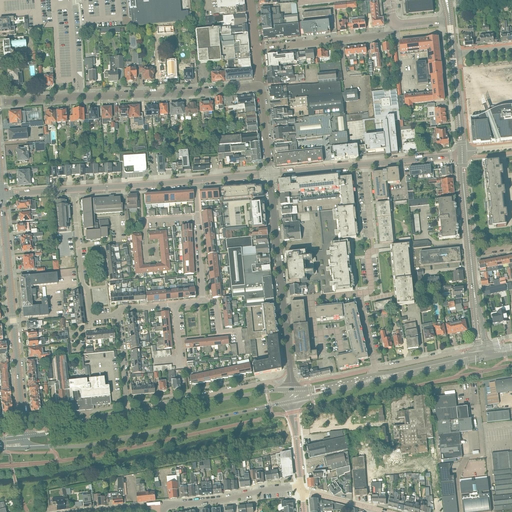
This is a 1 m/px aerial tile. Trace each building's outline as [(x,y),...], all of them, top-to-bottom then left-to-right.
[(179,0),(129,0),(132,27),(188,22),(188,12),(181,12),(179,0)] [(216,0),(217,8),(244,6),(244,3),(242,4),(241,0),(230,0),(227,0),(228,4),(224,5),(223,0),(216,0)] [(372,28),(380,27),(380,24),(384,24),(380,0),(370,0),(371,13),(372,20),(372,28)] [(404,0),(406,15),(433,12),(432,0),(404,0)] [(244,6),(217,8),(215,8),(215,13),(219,13),(219,14),(226,13),(226,12),(229,12),(230,15),(240,14),(245,13),(244,6)] [(262,27),(274,26),(274,25),(283,25),(282,14),(277,14),(276,7),(261,9),(261,16),(262,27)] [(331,10),(303,13),(303,19),(331,16),(331,10)] [(297,13),(284,15),(284,20),(286,20),(286,25),(298,24),(297,13)] [(234,27),(237,27),(237,26),(241,25),(246,25),(245,14),(240,15),(204,18),(205,29),(212,29),(212,23),(224,22),(226,22),(224,23),(223,23),(222,23),(222,26),(223,26),(225,27),(234,26),(234,27)] [(0,26),(9,25),(9,22),(16,21),(15,18),(0,19),(0,26)] [(348,27),(348,23),(348,20),(339,21),(340,31),(346,30),(346,27),(348,27)] [(359,29),(358,21),(352,22),(352,23),(349,23),(349,26),(350,26),(351,30),(359,29)] [(300,25),(301,36),(313,35),(313,36),(317,35),(330,33),(329,22),(317,23),(300,25)] [(274,29),(274,26),(262,27),(264,40),(288,38),(288,37),(299,36),(299,37),(300,37),(298,24),(274,26),(275,29),(274,29)] [(9,25),(0,26),(0,32),(9,32),(9,36),(14,35),(14,32),(15,31),(15,27),(9,28),(9,25)] [(220,29),(223,61),(227,60),(235,60),(235,55),(249,53),(246,27),(220,29)] [(473,45),(473,40),(472,40),(471,34),(464,34),(465,41),(464,41),(465,46),(473,45)] [(492,34),(486,35),(487,44),(497,43),(496,39),(493,39),(492,34)] [(487,44),(486,35),(480,35),(480,40),(477,41),(477,45),(487,44)] [(439,101),(444,101),(441,75),(442,75),(441,64),(440,64),(438,38),(427,39),(399,42),(400,45),(401,57),(406,56),(406,55),(428,53),(429,65),(429,66),(426,66),(426,62),(416,63),(418,85),(428,84),(428,81),(432,80),(433,92),(404,95),(404,96),(398,97),(399,104),(399,110),(413,108),(412,104),(412,103),(434,101),(434,102),(439,101)] [(26,51),(25,40),(3,42),(4,55),(17,54),(17,52),(26,51)] [(389,43),(383,44),(383,52),(387,52),(388,59),(391,59),(392,63),(391,48),(389,48),(389,43)] [(378,45),(370,45),(371,51),(370,51),(370,54),(371,53),(371,58),(376,57),(377,67),(381,67),(380,53),(378,54),(378,45)] [(354,65),(352,47),(345,48),(346,56),(349,55),(350,65),(354,65)] [(317,51),(318,53),(318,58),(328,57),(328,53),(324,53),(324,50),(317,51)] [(314,63),(314,56),(313,51),(297,53),(298,62),(307,61),(307,59),(310,59),(311,63),(314,63)] [(268,56),(265,56),(267,69),(279,68),(279,64),(297,62),(296,53),(289,53),(277,55),(275,55),(268,56)] [(20,56),(4,57),(5,64),(21,62),(20,56)] [(114,72),(104,73),(104,78),(108,78),(108,82),(117,82),(117,75),(118,75),(118,73),(117,73),(117,70),(124,70),(123,57),(109,58),(110,65),(113,65),(113,70),(114,72)] [(94,59),(89,59),(84,59),(84,66),(88,65),(89,83),(95,83),(95,71),(92,71),(92,65),(94,65),(94,59)] [(238,59),(235,60),(227,60),(228,70),(228,71),(238,70),(250,69),(249,59),(238,60),(238,59)] [(166,64),(159,65),(159,72),(167,71),(167,77),(174,76),(174,71),(176,71),(175,64),(174,64),(174,63),(166,63),(166,64)] [(183,76),(184,76),(184,81),(192,80),(191,74),(192,74),(192,69),(193,69),(193,65),(190,65),(190,71),(188,71),(184,71),(184,72),(183,72),(183,76)] [(132,69),(125,69),(125,74),(126,73),(127,82),(133,82),(133,79),(136,79),(136,69),(135,69),(135,66),(131,66),(132,69)] [(138,66),(138,67),(139,72),(142,72),(142,76),(144,76),(144,81),(152,81),(152,75),(154,75),(153,70),(152,70),(152,68),(144,69),(144,66),(138,66)] [(19,73),(18,68),(7,69),(8,81),(18,80),(17,73),(19,73)] [(48,88),(48,87),(48,86),(49,86),(52,86),(52,82),(52,79),(53,79),(52,68),(50,68),(50,76),(49,76),(49,77),(44,77),(42,78),(42,82),(45,82),(45,87),(45,88),(46,88),(47,88),(48,88)] [(228,71),(228,70),(224,71),(225,82),(251,79),(251,77),(250,69),(238,70),(228,71)] [(277,73),(267,74),(268,79),(283,78),(283,77),(286,77),(290,76),(293,76),(293,71),(286,72),(277,72),(277,73)] [(341,72),(318,74),(318,81),(336,79),(337,82),(343,82),(341,72)] [(374,119),(370,76),(365,76),(368,113),(369,120),(374,119)] [(343,102),(342,94),(341,94),(340,82),(324,83),(325,91),(318,92),(317,84),(311,85),(301,85),(269,88),(269,91),(271,91),(272,101),(271,101),(271,102),(270,102),(271,108),(288,106),(288,103),(291,102),(291,101),(292,101),(292,104),(293,104),(293,107),(308,106),(309,117),(344,113),(343,104),(343,102)] [(369,120),(346,122),(347,137),(329,138),(329,139),(330,147),(335,147),(335,148),(330,149),(331,157),(334,157),(334,160),(345,159),(345,156),(348,155),(348,159),(359,158),(358,156),(361,155),(360,144),(362,144),(363,152),(366,152),(366,156),(386,154),(390,153),(390,154),(398,153),(395,121),(396,121),(396,116),(399,116),(397,90),(372,93),(375,119),(374,119),(369,120)] [(342,94),(343,102),(358,100),(357,90),(344,91),(344,94),(342,94)] [(238,105),(254,104),(253,95),(237,97),(237,96),(232,96),(232,98),(233,97),(233,99),(233,101),(237,101),(238,105)] [(232,98),(232,96),(223,97),(224,102),(230,102),(231,106),(238,105),(237,101),(233,101),(233,99),(233,97),(232,98)] [(223,102),(222,102),(222,97),(215,98),(215,102),(215,104),(216,105),(213,105),(213,108),(216,108),(216,105),(219,105),(220,107),(223,107),(223,102)] [(190,104),(190,105),(187,105),(187,108),(184,108),(185,117),(189,117),(189,113),(197,113),(197,109),(196,108),(195,108),(195,104),(190,104)] [(143,125),(143,122),(142,113),(139,114),(138,106),(128,107),(129,118),(134,118),(134,120),(134,121),(136,121),(137,121),(138,122),(139,124),(139,125),(143,125)] [(511,106),(507,106),(504,107),(500,107),(496,107),(493,107),(491,107),(490,107),(490,108),(489,109),(489,110),(489,111),(489,112),(488,112),(487,112),(486,112),(486,113),(485,113),(485,114),(486,114),(485,115),(485,114),(485,115),(483,116),(482,116),(480,117),(478,117),(477,117),(476,118),(475,118),(470,118),(473,144),(473,143),(476,143),(480,143),(481,144),(490,144),(490,142),(495,141),(495,143),(501,141),(511,139),(511,106)] [(115,107),(115,112),(115,113),(116,113),(116,118),(115,118),(115,122),(118,122),(118,118),(128,118),(127,107),(118,107),(115,107)] [(434,107),(428,108),(428,117),(427,117),(427,118),(436,117),(445,116),(445,109),(440,110),(440,108),(434,109),(434,107)] [(102,113),(101,113),(101,114),(102,114),(102,119),(102,125),(107,125),(107,124),(107,122),(111,122),(111,117),(111,114),(111,113),(110,108),(101,108),(102,113)] [(241,109),(233,110),(228,111),(228,116),(232,116),(245,113),(255,112),(255,108),(244,109),(241,109)] [(73,116),(70,116),(70,122),(70,128),(74,128),(74,127),(78,126),(79,126),(79,122),(83,122),(84,123),(88,123),(88,120),(88,114),(83,115),(83,109),(73,110),(73,116)] [(92,109),(88,109),(88,114),(88,120),(93,120),(93,124),(96,124),(96,127),(101,127),(101,123),(100,118),(97,118),(97,110),(94,110),(93,110),(93,109),(92,109)] [(25,123),(24,113),(25,113),(25,112),(20,112),(18,112),(18,111),(16,111),(15,112),(13,113),(13,112),(11,113),(9,113),(9,114),(9,116),(10,117),(10,123),(12,123),(13,124),(12,124),(12,125),(17,124),(17,125),(21,125),(21,124),(26,123),(25,123)] [(46,115),(46,120),(46,125),(48,125),(56,125),(55,112),(51,112),(51,111),(46,111),(46,115)] [(57,112),(57,117),(56,117),(57,123),(62,123),(62,125),(66,125),(65,120),(66,120),(66,116),(66,115),(65,116),(65,111),(57,112)] [(256,122),(255,112),(245,113),(232,116),(233,123),(243,123),(256,122)] [(292,116),(292,112),(288,112),(288,114),(272,116),(272,121),(288,119),(288,117),(292,116)] [(304,123),(300,123),(294,124),(295,127),(295,133),(296,140),(306,138),(307,141),(322,139),(322,137),(327,136),(327,137),(329,138),(347,137),(346,122),(345,116),(345,113),(303,118),(304,123)] [(368,113),(345,116),(346,122),(369,120),(368,113)] [(445,116),(436,117),(436,121),(430,122),(431,126),(441,125),(441,123),(446,123),(445,116)] [(403,121),(400,121),(401,128),(401,131),(412,130),(411,127),(403,127),(403,121)] [(247,129),(247,132),(257,131),(256,122),(246,123),(246,125),(239,126),(239,130),(247,129)] [(295,133),(295,127),(288,128),(288,131),(284,131),(283,128),(273,129),(274,135),(295,133)] [(436,140),(436,145),(449,144),(448,138),(447,139),(447,135),(445,135),(445,128),(436,129),(437,134),(439,134),(440,139),(436,140)] [(26,129),(8,131),(9,141),(27,139),(26,129)] [(401,131),(403,153),(417,152),(414,129),(412,130),(401,131)] [(295,133),(274,135),(274,144),(291,142),(296,142),(296,140),(295,133)] [(253,142),(258,141),(257,134),(244,135),(240,136),(240,135),(230,136),(230,135),(226,135),(226,136),(219,137),(219,135),(216,135),(216,137),(217,145),(230,144),(247,143),(248,142),(253,142)] [(230,147),(230,144),(217,145),(218,154),(238,152),(259,150),(259,147),(257,147),(256,143),(258,143),(258,141),(253,142),(253,143),(249,143),(250,145),(244,145),(244,147),(230,147)] [(274,144),(275,153),(278,152),(292,151),(291,142),(274,144)] [(33,150),(32,143),(25,144),(26,147),(21,147),(19,147),(19,149),(17,150),(18,161),(19,161),(19,162),(22,161),(22,163),(27,162),(28,161),(27,153),(28,153),(28,150),(33,150)] [(323,161),(322,148),(292,151),(278,152),(278,155),(276,155),(277,166),(318,162),(318,161),(321,161),(321,162),(323,161)] [(172,163),(172,165),(172,170),(176,170),(176,171),(182,170),(182,172),(183,172),(183,170),(187,170),(187,169),(190,169),(190,170),(190,165),(188,149),(179,150),(179,157),(181,157),(182,163),(172,163)] [(259,150),(238,152),(238,153),(239,162),(245,161),(246,161),(245,157),(260,156),(259,150)] [(124,162),(124,166),(124,171),(126,173),(144,172),(146,170),(145,159),(148,159),(148,152),(137,153),(137,156),(129,156),(129,153),(119,154),(119,162),(124,162)] [(239,162),(238,153),(223,154),(224,158),(229,158),(229,163),(239,162)] [(156,155),(157,168),(157,173),(165,173),(163,155),(156,155)] [(209,157),(204,157),(204,160),(199,160),(198,158),(194,158),(194,167),(192,167),(193,171),(205,170),(205,169),(207,169),(207,167),(209,167),(209,157)] [(483,163),(485,184),(502,182),(501,176),(503,176),(502,168),(501,168),(500,162),(483,163)] [(111,163),(107,164),(107,173),(107,174),(112,174),(112,172),(116,172),(116,173),(121,172),(121,163),(119,163),(116,163),(116,167),(111,167),(111,163)] [(93,174),(93,164),(88,164),(88,169),(84,169),(84,165),(79,165),(80,174),(80,176),(84,176),(84,173),(89,173),(89,174),(93,174)] [(97,164),(93,164),(93,174),(93,175),(98,175),(98,173),(102,173),(107,173),(107,164),(102,164),(102,168),(98,168),(97,164)] [(80,174),(79,165),(75,165),(75,169),(71,170),(71,165),(65,165),(65,166),(66,176),(66,177),(71,177),(70,174),(75,174),(75,175),(80,174)] [(408,182),(406,182),(413,182),(428,180),(431,180),(432,180),(434,180),(433,170),(431,170),(431,168),(431,167),(430,165),(409,167),(409,168),(409,172),(410,173),(410,174),(410,175),(410,176),(407,177),(408,182)] [(66,176),(65,166),(61,166),(61,171),(56,171),(56,167),(52,167),(52,173),(52,176),(52,178),(57,178),(57,175),(61,175),(61,176),(66,176)] [(445,169),(441,169),(442,176),(446,176),(447,176),(452,175),(451,167),(445,168),(445,169)] [(398,169),(392,169),(389,170),(386,170),(387,172),(385,172),(373,173),(376,201),(388,199),(386,183),(388,182),(388,184),(400,183),(398,169)] [(308,178),(278,181),(280,194),(299,192),(339,189),(340,196),(342,196),(343,209),(353,208),(353,207),(355,207),(355,208),(355,207),(353,191),(353,189),(353,187),(353,185),(352,182),(352,178),(352,177),(347,177),(347,175),(346,175),(346,174),(340,175),(341,175),(341,176),(335,176),(335,175),(336,175),(326,176),(327,176),(327,177),(321,178),(321,177),(322,177),(322,176),(312,177),(312,178),(313,178),(313,179),(307,179),(307,178),(308,178)] [(432,180),(431,180),(428,180),(429,184),(437,183),(437,185),(442,184),(443,188),(453,187),(452,180),(442,181),(442,179),(434,180),(432,180)] [(502,182),(485,184),(487,205),(504,204),(503,196),(505,196),(504,188),(503,189),(502,182)] [(224,189),(221,189),(221,194),(224,193),(224,195),(224,197),(222,197),(222,203),(250,200),(249,199),(252,198),(252,197),(253,197),(253,198),(264,197),(263,187),(256,187),(256,188),(253,188),(253,186),(239,187),(240,188),(237,188),(237,187),(224,188),(224,189)] [(453,187),(443,188),(443,192),(441,192),(441,194),(438,194),(438,197),(444,197),(443,194),(454,193),(453,187)] [(95,222),(94,214),(122,212),(122,205),(120,205),(120,198),(113,198),(113,195),(109,196),(109,198),(82,200),(83,222),(84,222),(84,225),(83,225),(84,229),(86,229),(86,232),(85,232),(86,241),(90,240),(93,239),(93,240),(93,239),(96,239),(96,240),(100,240),(100,237),(103,237),(103,238),(107,237),(107,229),(109,229),(108,220),(99,221),(95,222)] [(127,199),(127,205),(124,205),(125,211),(128,211),(128,209),(139,208),(139,201),(136,201),(136,195),(128,196),(128,198),(127,199)] [(429,198),(414,200),(408,200),(409,207),(429,205),(429,198)] [(452,199),(435,200),(436,206),(439,206),(440,218),(436,218),(437,222),(440,221),(441,234),(438,234),(439,239),(456,238),(458,236),(458,231),(459,230),(457,229),(457,228),(459,227),(457,226),(457,220),(455,219),(452,219),(452,217),(455,217),(456,215),(456,210),(457,209),(455,208),(455,207),(456,206),(455,205),(455,200),(452,199)] [(64,201),(56,201),(58,230),(66,229),(65,225),(68,224),(67,219),(70,219),(69,208),(67,208),(66,206),(64,206),(64,201)] [(35,203),(38,202),(31,203),(31,202),(29,202),(17,203),(17,209),(18,209),(18,210),(19,210),(19,211),(23,210),(23,211),(30,210),(30,209),(31,209),(31,210),(36,210),(35,203)] [(264,202),(250,204),(250,211),(251,221),(252,224),(252,228),(258,228),(262,227),(267,227),(266,219),(265,206),(264,202)] [(393,242),(389,202),(376,204),(380,243),(393,242)] [(504,204),(487,205),(490,228),(506,226),(505,218),(507,218),(506,211),(505,211),(504,204)] [(282,215),(297,213),(297,206),(281,208),(282,215)] [(305,252),(286,254),(286,259),(287,259),(287,262),(288,273),(289,283),(289,284),(319,281),(320,293),(320,294),(321,294),(321,293),(322,293),(322,294),(322,293),(324,293),(324,294),(350,291),(354,291),(349,242),(348,242),(348,239),(358,238),(355,212),(355,211),(354,211),(353,211),(353,208),(343,209),(338,209),(318,211),(322,250),(305,252)] [(32,220),(32,216),(37,216),(37,211),(29,212),(29,213),(20,214),(20,217),(20,221),(23,221),(24,221),(32,220)] [(299,221),(296,221),(296,222),(283,223),(283,229),(300,228),(299,221)] [(23,232),(28,231),(29,231),(28,223),(24,223),(25,224),(17,225),(17,232),(23,231),(23,232)] [(263,236),(268,235),(267,228),(258,228),(259,232),(252,232),(252,233),(249,234),(249,237),(263,235),(263,236)] [(300,228),(283,229),(284,241),(301,239),(300,228)] [(156,232),(149,233),(149,240),(159,239),(162,264),(142,266),(140,241),(141,241),(141,234),(132,235),(132,240),(130,241),(130,243),(133,243),(133,249),(131,249),(131,252),(134,251),(135,265),(132,266),(133,268),(135,268),(136,274),(143,273),(143,278),(146,278),(146,273),(160,271),(160,276),(163,276),(162,271),(170,270),(168,256),(173,256),(173,253),(168,254),(166,239),(172,239),(171,236),(166,237),(166,231),(158,232),(158,229),(156,230),(156,232)] [(31,233),(32,236),(21,237),(21,241),(20,241),(21,244),(32,243),(31,239),(35,239),(35,236),(37,235),(37,233),(31,233)] [(268,235),(263,236),(253,237),(254,242),(256,241),(257,246),(268,245),(268,235)] [(252,247),(252,242),(251,237),(227,239),(228,249),(252,247)] [(414,248),(431,247),(430,243),(427,240),(413,241),(414,248)] [(32,243),(21,244),(21,248),(22,248),(22,252),(34,251),(35,253),(41,252),(41,249),(36,250),(36,247),(32,248),(32,243)] [(411,304),(414,304),(409,250),(410,249),(409,244),(392,246),(392,247),(392,249),(392,251),(392,252),(397,300),(398,304),(393,305),(392,300),(374,304),(376,304),(377,307),(375,308),(375,311),(393,307),(406,305),(411,304)] [(255,247),(256,247),(256,250),(259,249),(260,254),(269,253),(269,245),(255,247)] [(261,307),(275,305),(271,271),(258,273),(253,273),(252,268),(252,265),(251,260),(257,260),(257,256),(257,255),(242,257),(241,248),(229,250),(233,298),(242,297),(244,297),(244,301),(245,308),(251,308),(251,307),(261,306),(261,307)] [(421,266),(461,262),(459,248),(420,252),(421,266)] [(264,255),(257,256),(257,260),(258,265),(270,264),(269,255),(264,255)] [(22,264),(35,262),(35,258),(34,258),(34,256),(23,257),(23,259),(22,259),(22,260),(22,264)] [(486,271),(484,261),(478,262),(480,269),(479,269),(479,273),(484,273),(485,279),(487,278),(489,278),(488,275),(485,275),(485,272),(486,272),(486,271)] [(255,265),(252,265),(252,268),(256,267),(256,269),(258,269),(258,273),(271,271),(270,264),(258,265),(255,265)] [(440,286),(439,283),(439,278),(422,279),(421,275),(423,275),(423,270),(417,271),(419,289),(440,286)] [(452,273),(452,278),(453,282),(458,282),(463,281),(462,271),(454,272),(452,273)] [(32,317),(48,316),(47,300),(41,301),(41,306),(32,307),(31,301),(36,301),(35,288),(30,288),(30,286),(58,284),(57,274),(19,277),(20,287),(21,295),(22,308),(23,318),(32,317)] [(189,297),(189,298),(195,297),(194,292),(196,292),(196,288),(194,289),(194,286),(190,287),(190,284),(187,285),(188,287),(189,297)] [(289,286),(290,296),(300,295),(303,295),(303,289),(306,289),(306,288),(307,288),(307,285),(306,285),(306,284),(289,286)] [(489,288),(490,294),(508,290),(506,284),(489,288)] [(455,293),(455,296),(460,295),(460,294),(464,294),(463,291),(464,291),(463,288),(452,289),(453,293),(455,293)] [(223,306),(236,304),(236,301),(230,302),(229,298),(222,299),(222,303),(223,303),(223,306)] [(293,326),(306,325),(308,324),(306,324),(306,321),(307,321),(307,319),(305,319),(304,307),(305,307),(305,305),(304,305),(304,301),(291,302),(293,326)] [(236,304),(223,306),(224,308),(223,308),(223,313),(231,312),(230,309),(237,308),(236,304)] [(357,353),(337,358),(339,370),(343,369),(343,367),(348,366),(349,368),(356,366),(356,364),(359,364),(358,361),(368,359),(367,354),(366,355),(364,350),(366,349),(365,345),(364,346),(362,340),(364,340),(362,332),(361,333),(360,327),(361,327),(359,319),(358,320),(357,315),(358,314),(356,307),(355,307),(354,304),(344,306),(348,326),(346,326),(347,333),(349,333),(354,352),(357,352),(357,353)] [(187,334),(210,333),(208,305),(197,305),(197,311),(185,312),(187,334)] [(503,310),(491,313),(493,323),(499,322),(499,323),(507,321),(505,312),(510,311),(509,305),(502,307),(503,310)] [(315,309),(317,321),(321,321),(320,319),(326,319),(326,320),(334,319),(334,318),(339,317),(339,319),(343,318),(342,306),(315,309)] [(251,308),(245,308),(247,329),(248,332),(248,335),(248,338),(248,340),(250,340),(255,339),(255,340),(266,338),(278,336),(276,336),(275,334),(276,334),(276,326),(277,326),(275,309),(261,311),(263,331),(253,332),(251,308)] [(162,320),(169,319),(169,315),(168,315),(168,312),(162,313),(162,312),(155,313),(155,317),(161,316),(162,320)] [(457,317),(458,322),(460,332),(467,330),(464,321),(461,322),(460,316),(457,317)] [(455,333),(451,318),(448,319),(450,324),(446,325),(448,334),(455,333)] [(454,318),(451,318),(455,333),(460,332),(458,322),(455,323),(454,318)] [(169,319),(162,320),(162,324),(156,324),(156,328),(169,327),(169,324),(170,324),(169,319)] [(238,319),(225,320),(225,323),(224,323),(225,328),(232,327),(232,323),(238,322),(238,319)] [(32,329),(41,328),(41,327),(40,326),(40,325),(38,325),(38,321),(26,323),(27,330),(32,329)] [(407,343),(406,343),(406,344),(407,344),(407,349),(408,349),(408,350),(408,349),(418,348),(419,348),(419,347),(418,347),(417,339),(418,339),(417,339),(417,338),(417,339),(416,339),(415,336),(418,336),(416,322),(404,325),(406,338),(407,338),(407,340),(406,340),(407,341),(407,343)] [(432,325),(433,325),(433,323),(429,324),(430,327),(427,327),(428,329),(424,330),(425,335),(426,339),(434,338),(432,329),(433,328),(432,325)] [(438,324),(433,325),(432,325),(433,328),(433,330),(436,330),(437,335),(441,334),(442,336),(446,335),(443,325),(438,326),(438,324)] [(309,355),(306,325),(293,326),(294,330),(295,330),(295,334),(294,334),(295,342),(296,342),(297,346),(295,346),(296,355),(297,354),(298,358),(296,359),(297,362),(299,362),(306,362),(306,361),(310,361),(310,359),(317,358),(317,353),(312,353),(312,354),(309,355)] [(404,338),(402,328),(399,328),(399,330),(396,331),(397,336),(393,337),(395,346),(402,345),(401,338),(404,338)] [(45,330),(41,330),(27,331),(28,338),(39,337),(40,336),(39,333),(45,332),(45,330)] [(381,332),(381,334),(383,343),(384,343),(385,349),(392,347),(390,338),(389,336),(385,337),(384,331),(381,332)] [(171,334),(163,334),(164,338),(157,339),(158,342),(171,341),(171,338),(171,334)] [(271,362),(265,363),(266,363),(269,363),(271,372),(282,370),(278,336),(266,338),(268,338),(271,362)] [(221,338),(222,351),(226,351),(225,345),(229,344),(228,337),(223,337),(223,338),(221,338)] [(222,351),(221,338),(218,338),(214,338),(214,346),(218,345),(219,352),(222,351)] [(204,339),(199,340),(200,347),(204,347),(204,353),(208,353),(207,340),(204,340),(204,339)] [(171,343),(171,341),(158,342),(158,346),(164,345),(165,349),(172,348),(172,343),(171,343)] [(194,354),(192,341),(190,341),(185,341),(186,349),(189,348),(190,354),(194,354)] [(41,347),(38,348),(29,349),(30,357),(39,356),(39,358),(51,357),(50,352),(42,353),(41,347)] [(85,368),(86,379),(71,381),(74,409),(74,411),(85,410),(84,408),(89,407),(89,406),(110,403),(109,386),(105,386),(104,377),(91,379),(89,365),(84,366),(83,356),(81,357),(82,368),(85,368)] [(57,384),(54,384),(54,381),(48,382),(49,386),(54,385),(57,407),(57,411),(62,410),(62,409),(64,409),(64,410),(74,409),(71,381),(68,381),(66,357),(54,358),(57,384)] [(27,367),(35,367),(35,362),(38,362),(37,359),(34,359),(34,360),(26,361),(27,367)] [(311,361),(306,362),(299,362),(299,364),(300,370),(298,370),(299,381),(330,374),(329,369),(317,372),(317,368),(310,370),(308,370),(308,368),(307,364),(311,363),(311,361)] [(249,362),(243,364),(246,374),(246,373),(252,373),(249,362)] [(243,364),(237,365),(240,375),(246,374),(243,364)] [(237,365),(232,366),(234,377),(234,376),(240,375),(237,365)] [(234,377),(232,366),(226,367),(228,378),(228,377),(234,377)] [(226,367),(220,369),(222,379),(228,378),(226,367)] [(220,369),(214,370),(216,381),(217,380),(216,380),(222,379),(220,369)] [(168,382),(171,382),(172,384),(173,384),(173,390),(179,388),(179,383),(179,380),(175,380),(174,370),(167,371),(168,382)] [(216,381),(214,370),(208,371),(210,382),(211,382),(210,381),(216,381)] [(210,382),(208,371),(202,373),(205,383),(205,382),(210,382)] [(205,383),(202,373),(196,374),(199,384),(205,383)] [(199,384),(196,374),(190,375),(192,385),(199,384)] [(158,379),(159,391),(166,391),(165,381),(161,382),(161,379),(158,379)] [(486,392),(488,405),(499,404),(498,393),(507,392),(508,392),(511,391),(511,379),(495,382),(489,383),(489,386),(486,386),(487,392),(486,392)] [(42,400),(41,393),(29,394),(30,401),(42,400)] [(435,410),(457,407),(455,395),(434,397),(435,410)] [(418,412),(416,412),(415,410),(420,409),(417,396),(364,410),(365,418),(358,419),(359,429),(360,439),(362,465),(380,463),(380,461),(383,461),(383,462),(388,462),(388,460),(391,460),(392,462),(397,461),(396,459),(400,459),(400,461),(405,460),(404,458),(408,458),(408,460),(413,459),(413,458),(416,457),(416,459),(422,458),(422,461),(430,459),(418,412)] [(43,400),(42,400),(30,401),(31,412),(40,411),(40,406),(43,406),(43,400)] [(11,405),(2,406),(3,416),(12,416),(11,405)] [(467,406),(457,407),(435,410),(437,422),(468,419),(467,406)] [(509,411),(486,413),(487,422),(510,420),(509,411)] [(471,418),(468,419),(437,422),(438,435),(459,432),(472,431),(471,418)] [(320,429),(306,431),(307,444),(312,444),(312,446),(310,446),(312,469),(319,468),(320,469),(329,468),(327,444),(322,445),(321,443),(360,439),(359,429),(321,432),(320,429)] [(462,458),(459,432),(438,435),(441,460),(462,458)] [(511,435),(511,451),(492,453),(493,471),(492,471),(492,475),(494,475),(495,486),(496,496),(493,496),(494,510),(494,511),(511,511),(511,433),(511,434),(511,435)] [(281,453),(276,455),(277,459),(278,466),(279,473),(279,478),(283,478),(291,476),(293,473),(290,451),(281,452),(281,453)] [(439,465),(439,466),(441,482),(442,497),(443,511),(457,511),(456,496),(454,481),(454,476),(450,477),(449,470),(452,464),(439,465)] [(338,478),(331,479),(332,483),(338,479),(338,478),(345,475),(344,474),(346,474),(350,472),(350,466),(336,470),(338,478)] [(257,484),(263,483),(262,469),(255,469),(256,477),(255,477),(254,470),(250,471),(251,480),(256,480),(257,484)] [(264,476),(264,481),(272,480),(271,471),(272,471),(272,469),(270,469),(270,470),(265,471),(265,472),(266,476),(264,476)] [(313,479),(317,479),(326,478),(326,474),(330,474),(330,471),(325,471),(313,472),(313,479)] [(140,478),(135,479),(137,492),(137,497),(138,502),(147,501),(146,493),(146,491),(145,491),(144,484),(141,484),(140,478)] [(317,479),(313,479),(307,480),(308,486),(309,488),(318,487),(318,489),(324,491),(323,484),(320,484),(320,486),(318,486),(317,479)] [(491,511),(487,480),(460,483),(463,511),(491,511)] [(172,482),(167,483),(168,488),(168,494),(169,494),(169,499),(178,498),(177,490),(178,489),(178,488),(177,482),(172,482)] [(212,486),(213,490),(213,495),(222,494),(221,483),(220,483),(220,482),(217,482),(217,486),(212,486)] [(331,485),(328,487),(329,489),(334,496),(342,491),(339,487),(336,482),(331,485)] [(381,482),(378,482),(378,489),(378,496),(379,504),(386,504),(385,496),(381,496),(381,482)] [(112,499),(112,500),(112,505),(122,504),(122,496),(124,496),(123,489),(117,490),(118,496),(117,496),(117,498),(112,499)] [(154,492),(146,493),(147,501),(155,500),(155,496),(154,492)] [(90,493),(82,494),(82,502),(83,503),(83,508),(91,507),(91,502),(93,502),(92,494),(90,494),(90,493)] [(97,501),(98,506),(105,506),(105,503),(108,503),(107,497),(97,498),(97,494),(93,495),(94,501),(97,501)] [(408,511),(411,499),(411,497),(410,496),(409,499),(408,504),(405,503),(403,511),(408,511)] [(57,511),(70,509),(69,504),(68,499),(63,500),(64,502),(59,502),(59,498),(52,499),(53,505),(56,505),(57,511)] [(284,507),(293,507),(293,501),(284,502),(284,499),(278,500),(279,505),(281,504),(282,508),(284,507)] [(346,511),(346,506),(325,501),(325,503),(323,503),(324,503),(324,504),(322,504),(319,504),(310,505),(310,511),(320,511),(322,511),(338,510),(346,511)]
